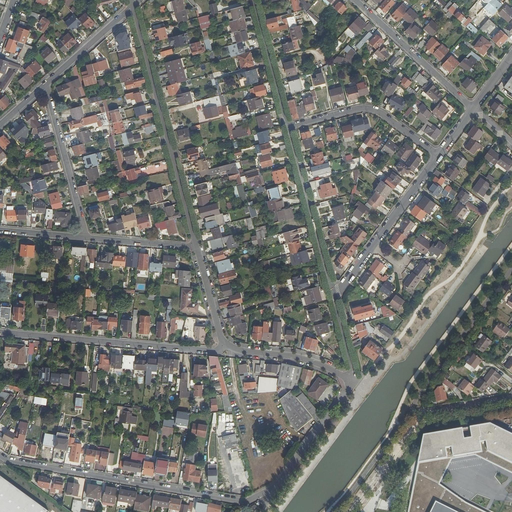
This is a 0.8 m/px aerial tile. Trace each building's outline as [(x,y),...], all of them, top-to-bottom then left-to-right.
[(177,0),(172,1),(181,11),(184,10),(181,0),(177,0)] [(195,7),(198,18),(200,18),(202,17),(209,15),(211,15),(215,14),(211,0),(207,0),(204,1),(205,2),(200,4),(198,6),(195,7)] [(299,2),(300,1),(298,0),(288,0),(289,1),(291,0),(294,11),(301,9),(300,4),(297,5),(296,2),(299,2)] [(305,10),(306,12),(308,10),(311,7),(308,3),(306,4),(304,0),(301,0),(300,1),(305,10)] [(347,8),(338,0),(328,11),(334,17),(339,12),(342,14),(347,8)] [(395,3),(391,0),(385,0),(380,6),(387,12),(395,3)] [(444,7),(448,10),(453,5),(454,4),(451,1),(447,5),(442,0),(440,0),(439,2),(444,7)] [(495,4),(499,8),(504,3),(501,0),(487,0),(492,4),(490,5),(492,7),(495,4)] [(170,2),(173,13),(175,12),(181,11),(172,1),(170,2)] [(403,16),(407,11),(401,5),(391,16),(397,21),(403,15),(403,16)] [(448,10),(453,15),(462,23),(462,24),(467,19),(459,11),(459,10),(453,5),(448,10)] [(508,22),(511,17),(511,10),(506,5),(499,13),(508,22)] [(230,10),(233,21),(243,18),(245,18),(242,7),(230,10)] [(189,12),(188,9),(184,10),(181,11),(175,12),(178,22),(183,21),(182,17),(187,16),(186,12),(189,12)] [(418,17),(409,9),(407,11),(403,16),(402,16),(411,24),(418,17)] [(227,22),(230,22),(233,21),(230,10),(224,11),(227,22)] [(312,22),(315,26),(320,20),(308,10),(306,12),(312,22)] [(39,30),(44,33),(48,27),(48,26),(51,22),(43,17),(44,16),(31,12),(30,16),(37,20),(43,24),(39,30)] [(79,19),(82,23),(87,29),(94,22),(86,13),(79,19)] [(65,23),(72,31),(75,28),(76,29),(82,23),(79,19),(74,14),(65,23)] [(209,15),(202,17),(203,21),(207,20),(208,22),(203,23),(204,27),(212,25),(209,15)] [(266,20),(269,29),(279,26),(277,18),(280,18),(280,16),(266,20)] [(269,30),(270,34),(290,28),(296,27),(294,18),(291,17),(283,19),(284,24),(288,22),(289,25),(280,27),(280,28),(269,30)] [(245,30),(246,29),(243,18),(233,21),(230,22),(233,33),(234,32),(245,30)] [(462,24),(465,26),(471,20),(468,18),(467,19),(462,24)] [(366,24),(360,19),(354,26),(360,31),(366,24)] [(489,19),(480,29),(485,33),(487,31),(486,29),(490,25),(493,27),(495,24),(489,19)] [(424,28),(433,36),(437,32),(440,29),(431,21),(424,28)] [(503,27),(501,30),(509,37),(509,38),(511,34),(511,21),(505,29),(503,27)] [(405,31),(414,39),(421,31),(413,23),(405,31)] [(297,40),(303,38),(300,26),(296,27),(290,28),(293,41),(297,40)] [(475,34),(477,31),(471,26),(469,28),(475,34)] [(154,30),(157,41),(167,38),(164,27),(154,30)] [(14,40),(25,44),(29,32),(19,28),(14,40)] [(237,44),(247,41),(245,30),(234,32),(237,44)] [(501,30),(492,40),(500,47),(509,37),(501,30)] [(357,45),(360,48),(373,34),(370,31),(357,45)] [(58,38),(69,50),(76,43),(69,34),(64,39),(58,32),(55,34),(58,38)] [(44,43),(49,39),(44,34),(42,36),(40,38),(44,43)] [(175,48),(187,45),(184,34),(168,38),(169,42),(174,41),(174,44),(175,48)] [(377,49),(384,42),(376,35),(370,42),(377,49)] [(491,43),(482,37),(474,48),(483,54),(491,43)] [(64,53),(69,50),(58,38),(56,39),(59,42),(57,45),(64,53)] [(430,51),(433,54),(441,46),(432,38),(431,38),(428,41),(429,42),(425,47),(429,49),(430,51)] [(22,66),(34,48),(25,44),(14,40),(10,39),(6,50),(12,52),(14,53),(17,46),(22,48),(18,57),(19,58),(18,60),(17,59),(14,63),(22,66)] [(329,49),(330,55),(341,44),(338,40),(329,49)] [(292,41),(283,44),(285,52),(295,50),(292,41)] [(192,51),(193,55),(205,51),(204,47),(201,48),(200,44),(197,45),(196,43),(192,44),(193,50),(192,51)] [(231,52),(233,56),(242,54),(241,53),(245,52),(243,44),(237,45),(238,47),(237,47),(238,50),(231,52)] [(349,44),(344,49),(348,53),(347,54),(347,58),(337,57),(332,62),(336,63),(352,66),(354,56),(357,52),(349,44)] [(382,45),(370,57),(379,66),(385,59),(381,55),(386,49),(382,45)] [(441,46),(433,54),(440,60),(449,51),(442,45),(441,46)] [(10,62),(14,63),(17,59),(18,60),(19,58),(18,57),(22,48),(17,46),(14,53),(12,52),(10,58),(10,59),(11,60),(10,62)] [(41,55),(48,63),(56,56),(49,48),(41,55)] [(134,64),(131,51),(119,54),(122,67),(134,64)] [(392,58),(389,62),(391,64),(389,65),(395,71),(397,69),(394,67),(402,59),(399,56),(401,53),(398,51),(392,58)] [(479,62),(481,58),(471,51),(460,64),(459,65),(468,72),(471,68),(477,60),(479,62)] [(246,63),(253,62),(250,52),(238,56),(241,69),(247,67),(246,63)] [(451,73),(458,65),(459,65),(460,64),(451,56),(443,65),(451,73)] [(21,67),(21,66),(0,58),(0,72),(5,74),(8,66),(18,70),(21,67)] [(166,63),(169,74),(183,70),(180,59),(166,63)] [(106,60),(92,64),(96,77),(100,76),(99,73),(99,71),(103,70),(109,69),(106,60)] [(25,70),(31,77),(42,68),(35,61),(25,70)] [(297,73),(294,61),(284,64),(287,76),(297,73)] [(89,71),(82,73),(85,84),(97,81),(96,77),(92,64),(87,66),(89,71)] [(451,73),(443,65),(442,66),(450,74),(451,73)] [(120,71),(123,82),(126,82),(133,80),(130,68),(120,71)] [(256,69),(239,73),(240,79),(246,77),(247,80),(245,80),(247,85),(259,81),(258,78),(260,77),(259,75),(258,74),(255,75),(255,73),(257,73),(256,69)] [(169,74),(172,85),(186,81),(183,70),(169,74)] [(5,90),(7,87),(17,73),(13,71),(5,83),(0,89),(5,90)] [(317,78),(312,79),(314,87),(325,84),(322,73),(317,75),(317,78)] [(25,85),(24,86),(26,88),(34,81),(27,74),(20,80),(23,83),(25,85)] [(428,81),(420,74),(417,77),(415,79),(423,87),(428,81)] [(402,79),(398,75),(393,84),(388,81),(387,83),(386,82),(382,90),(388,93),(387,95),(391,97),(399,84),(402,79)] [(411,82),(406,78),(408,76),(406,75),(402,82),(401,83),(406,88),(411,82)] [(140,83),(145,82),(144,77),(133,80),(126,82),(128,89),(141,85),(140,83)] [(477,85),(469,77),(462,85),(470,92),(477,85)] [(79,79),(70,83),(57,89),(60,96),(69,92),(73,99),(81,96),(77,88),(81,86),(79,79)] [(303,90),(300,80),(289,82),(292,93),(303,90)] [(366,82),(357,85),(357,87),(360,97),(370,94),(366,82)] [(443,95),(431,83),(422,92),(434,104),(443,95)] [(173,88),(173,85),(167,86),(170,96),(180,93),(178,87),(175,87),(173,88)] [(261,97),(267,95),(264,85),(254,88),(256,96),(255,96),(256,98),(261,97)] [(10,96),(13,94),(7,87),(5,90),(5,91),(10,96)] [(360,97),(357,87),(346,90),(349,101),(360,98),(360,97)] [(342,88),(330,91),(333,102),(345,99),(342,88)] [(314,101),(318,100),(317,97),(315,90),(307,92),(309,98),(313,97),(313,98),(304,101),(304,102),(306,111),(316,109),(314,101)] [(135,92),(126,94),(126,96),(124,96),(125,99),(131,98),(131,99),(135,98),(136,102),(142,100),(140,92),(136,93),(135,92)] [(177,95),(180,106),(192,103),(189,92),(177,95)] [(412,103),(407,99),(410,96),(406,93),(405,94),(402,92),(397,98),(400,100),(400,101),(408,107),(412,103)] [(222,107),(219,96),(203,100),(205,105),(212,103),(212,104),(215,104),(217,111),(220,110),(221,115),(224,115),(222,107)] [(5,97),(2,99),(0,100),(0,106),(3,110),(11,103),(5,97)] [(89,99),(88,97),(81,99),(82,106),(90,103),(89,99)] [(264,108),(261,97),(256,98),(253,99),(247,100),(250,111),(264,108)] [(304,114),(307,113),(306,111),(304,102),(300,103),(302,108),(299,109),(299,107),(298,107),(296,99),(288,102),(293,118),(295,119),(304,117),(304,114)] [(427,121),(429,119),(428,118),(432,114),(425,108),(426,107),(417,99),(415,101),(421,106),(418,110),(421,112),(417,116),(425,123),(427,121)] [(453,110),(441,101),(432,111),(444,121),(453,110)] [(499,115),(504,107),(496,101),(491,109),(499,115)] [(408,110),(404,114),(407,117),(416,106),(413,103),(408,110)] [(213,107),(205,109),(206,112),(206,113),(208,118),(221,115),(220,110),(217,111),(215,104),(212,104),(213,107)] [(81,106),(70,109),(73,121),(84,118),(81,106)] [(113,122),(113,123),(122,121),(119,109),(110,111),(113,122)] [(31,124),(31,123),(34,127),(38,122),(36,119),(38,117),(33,111),(29,114),(31,116),(27,119),(31,124)] [(102,113),(91,116),(69,122),(71,129),(93,123),(92,122),(97,121),(101,120),(102,126),(109,124),(106,112),(102,113)] [(240,117),(240,114),(228,117),(225,118),(229,137),(230,138),(231,141),(235,139),(248,135),(246,130),(239,132),(235,133),(232,134),(230,127),(229,120),(240,117)] [(272,126),(269,114),(257,117),(260,129),(272,126)] [(26,122),(22,118),(15,125),(19,129),(26,122)] [(355,120),(351,121),(352,124),(354,132),(371,128),(368,119),(364,120),(363,118),(359,119),(355,120)] [(122,121),(113,123),(113,124),(116,133),(125,130),(122,121)] [(425,123),(421,129),(435,139),(441,131),(427,121),(425,123)] [(354,132),(352,124),(349,125),(346,126),(346,124),(342,125),(345,138),(355,135),(354,132)] [(475,125),(468,135),(472,138),(476,141),(483,132),(475,125)] [(40,135),(41,138),(43,137),(43,136),(50,134),(49,126),(39,129),(40,133),(40,135)] [(154,132),(152,126),(145,127),(146,134),(154,132)] [(335,127),(329,129),(325,130),(328,141),(338,139),(335,127)] [(189,134),(188,128),(178,131),(181,142),(186,140),(193,138),(192,133),(189,134)] [(88,130),(77,133),(80,145),(83,144),(91,142),(88,130)] [(268,130),(257,133),(260,144),(271,141),(268,130)] [(26,132),(20,137),(26,143),(29,140),(28,139),(30,136),(26,132)] [(134,142),(135,143),(142,141),(140,135),(133,136),(132,133),(128,134),(127,132),(122,134),(125,145),(134,142)] [(301,134),(303,140),(311,138),(310,132),(301,134)] [(10,142),(4,135),(0,138),(0,144),(3,149),(10,142)] [(47,147),(53,145),(51,138),(45,139),(47,147)] [(311,138),(303,140),(306,149),(314,147),(311,138)] [(476,141),(472,138),(465,148),(474,154),(479,147),(481,145),(476,141)] [(398,147),(388,140),(381,150),(391,157),(392,156),(398,147)] [(21,149),(16,142),(13,145),(18,152),(21,149)] [(258,157),(259,156),(263,155),(272,153),(269,143),(260,146),(260,144),(255,145),(258,157)] [(83,144),(80,145),(73,146),(75,155),(86,153),(83,144)] [(405,144),(397,155),(405,160),(413,149),(405,144)] [(200,158),(197,147),(187,150),(190,161),(200,158)] [(116,151),(115,148),(112,149),(108,150),(111,161),(115,160),(116,161),(118,160),(116,151)] [(52,161),(57,160),(55,149),(48,151),(49,152),(44,153),(45,159),(52,158),(52,161)] [(489,151),(484,157),(495,165),(497,163),(501,157),(490,149),(489,151)] [(136,165),(135,159),(136,159),(134,150),(124,153),(128,167),(136,165)] [(99,152),(86,156),(89,168),(97,166),(100,165),(102,164),(99,152)] [(312,155),(314,165),(323,163),(325,163),(322,152),(312,155)] [(405,165),(413,171),(421,160),(413,154),(405,165)] [(459,154),(453,162),(462,169),(468,161),(459,154)] [(261,165),(262,167),(272,164),(270,155),(263,157),(263,155),(259,156),(260,157),(259,158),(261,162),(259,164),(260,165),(261,165)] [(511,161),(503,155),(501,157),(497,163),(508,171),(511,165),(511,161)] [(16,166),(20,171),(24,158),(21,156),(16,166)] [(56,162),(43,165),(45,172),(50,170),(50,172),(58,169),(56,162)] [(157,171),(164,168),(163,162),(155,164),(157,171)] [(408,174),(411,170),(400,162),(398,166),(400,168),(398,171),(402,175),(405,171),(408,174)] [(238,171),(236,163),(226,165),(228,170),(232,169),(234,175),(239,173),(239,170),(238,171)] [(323,163),(314,165),(317,175),(326,173),(323,163)] [(445,174),(454,181),(460,171),(452,165),(445,174)] [(100,177),(97,166),(89,168),(86,169),(89,180),(100,177)] [(140,167),(127,170),(129,180),(138,177),(137,173),(141,172),(140,167)] [(276,184),(288,180),(285,169),(273,172),(276,184)] [(261,184),(257,171),(256,171),(256,170),(244,172),(246,181),(253,179),(255,186),(261,184)] [(443,175),(436,170),(434,173),(441,178),(441,177),(443,175)] [(122,172),(119,172),(114,174),(114,176),(118,175),(120,182),(116,183),(117,186),(125,184),(124,179),(122,172)] [(394,172),(390,178),(398,183),(401,178),(394,172)] [(242,185),(239,173),(234,175),(229,176),(230,180),(237,178),(238,184),(241,184),(241,185),(242,185)] [(35,180),(32,181),(35,193),(36,194),(46,191),(45,185),(46,185),(44,177),(35,180)] [(385,183),(392,188),(393,189),(398,183),(390,178),(389,177),(385,183)] [(445,180),(441,177),(441,178),(439,180),(436,177),(433,181),(435,182),(441,186),(445,180)] [(324,178),(315,181),(317,186),(313,188),(316,197),(327,193),(324,184),(326,184),(324,178)] [(491,184),(481,178),(473,189),(483,196),(491,184)] [(382,181),(374,191),(377,192),(385,198),(392,188),(385,183),(382,181)] [(210,193),(207,182),(196,185),(197,188),(196,189),(197,192),(198,192),(199,196),(210,193)] [(443,188),(441,186),(435,182),(429,190),(437,196),(443,188)] [(23,183),(16,185),(28,192),(29,189),(23,183)] [(87,184),(78,187),(81,195),(89,193),(87,184)] [(443,188),(449,192),(452,189),(445,184),(443,188)] [(166,186),(149,190),(152,203),(161,200),(159,193),(168,192),(166,186)] [(267,190),(270,201),(281,198),(278,187),(267,190)] [(467,199),(469,196),(462,190),(457,198),(464,203),(466,201),(467,202),(468,199),(467,199)] [(109,199),(110,198),(108,191),(98,194),(100,201),(108,199),(108,200),(109,200),(109,199)] [(63,207),(59,192),(50,195),(54,209),(63,207)] [(368,204),(372,206),(376,209),(378,206),(379,206),(385,198),(377,192),(368,204)] [(200,206),(209,204),(207,195),(198,197),(200,206)] [(422,201),(433,208),(436,204),(425,196),(422,201)] [(270,201),(268,201),(271,212),(284,209),(281,198),(270,201)] [(488,206),(479,199),(477,202),(480,204),(479,204),(485,209),(488,206)] [(169,201),(150,206),(152,211),(166,207),(171,206),(169,201)] [(368,204),(365,201),(362,204),(370,209),(372,206),(368,204)] [(428,214),(433,208),(422,201),(420,204),(421,205),(419,207),(426,213),(428,214)] [(46,213),(46,205),(43,202),(42,203),(39,203),(39,204),(35,204),(35,212),(46,213)] [(350,218),(350,221),(355,225),(364,212),(367,215),(370,210),(359,202),(355,206),(358,208),(353,214),(354,215),(351,219),(350,218)] [(481,216),(483,213),(469,202),(466,205),(481,216)] [(451,216),(462,224),(464,221),(462,219),(468,211),(459,204),(453,213),(451,216)] [(426,213),(419,207),(416,205),(411,213),(421,220),(426,213)] [(173,206),(171,206),(166,207),(169,220),(174,219),(181,217),(180,212),(175,213),(173,206)] [(344,206),(333,208),(336,221),(345,219),(343,211),(345,211),(344,206)] [(271,212),(274,223),(293,219),(290,207),(284,209),(271,212)] [(101,216),(99,208),(90,210),(92,218),(101,216)] [(4,221),(17,221),(17,210),(6,211),(5,215),(4,215),(4,221)] [(27,210),(17,210),(17,220),(27,219),(27,210)] [(62,221),(61,224),(61,225),(66,226),(67,214),(56,213),(56,221),(62,221)] [(135,214),(122,217),(123,219),(125,228),(132,226),(135,227),(138,226),(137,219),(135,214)] [(149,216),(137,219),(138,226),(139,229),(152,226),(149,216)] [(111,232),(125,228),(123,219),(117,220),(118,223),(114,224),(113,224),(109,225),(111,232)] [(174,219),(169,220),(166,221),(168,227),(170,235),(171,235),(177,233),(174,219)] [(206,223),(207,229),(212,228),(219,226),(224,225),(223,220),(220,221),(220,223),(217,224),(216,219),(210,220),(211,222),(206,223)] [(406,237),(408,234),(415,225),(407,219),(403,223),(405,225),(399,232),(406,237)] [(299,229),(297,224),(295,224),(296,225),(290,226),(289,225),(283,227),(284,233),(288,231),(299,229)] [(331,241),(338,238),(342,238),(338,224),(329,226),(331,235),(331,236),(330,236),(331,241)] [(222,237),(219,226),(212,228),(215,239),(222,237)] [(261,227),(254,229),(257,240),(263,238),(261,227)] [(288,231),(291,243),(292,243),(299,241),(297,234),(302,233),(301,228),(299,229),(288,231)] [(358,245),(359,245),(367,234),(359,228),(351,239),(358,245)] [(399,232),(398,231),(395,235),(396,236),(394,238),(393,237),(389,243),(397,249),(404,240),(406,237),(399,232)] [(233,235),(211,241),(213,248),(213,249),(223,247),(222,244),(226,243),(228,249),(239,246),(238,242),(235,242),(233,235)] [(344,251),(350,256),(358,245),(347,236),(342,238),(338,238),(347,245),(342,252),(344,251)] [(415,248),(425,255),(428,251),(432,246),(419,236),(415,241),(418,243),(415,248)] [(302,252),(299,241),(292,243),(295,254),(302,252)] [(436,245),(434,243),(432,246),(428,251),(430,252),(429,254),(432,256),(434,253),(439,256),(446,246),(439,241),(436,245)] [(34,257),(35,246),(22,245),(21,256),(34,257)] [(54,251),(53,251),(52,257),(62,258),(63,247),(54,246),(54,251)] [(78,248),(77,255),(82,256),(81,273),(85,274),(87,249),(78,248)] [(97,256),(97,249),(88,249),(88,254),(91,254),(90,261),(93,261),(96,261),(96,258),(97,256)] [(290,255),(293,265),(310,261),(307,250),(302,252),(295,254),(290,255)] [(227,258),(226,256),(225,257),(223,251),(213,253),(214,255),(212,256),(213,259),(215,258),(215,261),(227,258)] [(342,269),(351,256),(350,256),(344,251),(342,252),(340,252),(342,254),(336,263),(338,265),(337,266),(342,269)] [(100,267),(113,268),(113,266),(114,256),(114,255),(113,256),(113,253),(107,253),(107,256),(104,256),(104,258),(102,258),(101,258),(100,267)] [(128,265),(138,266),(138,259),(137,259),(138,253),(130,253),(129,253),(128,265)] [(147,269),(149,255),(140,254),(139,269),(147,269)] [(126,257),(114,256),(113,266),(125,267),(126,262),(126,257)] [(163,261),(163,266),(175,267),(175,264),(176,261),(176,257),(164,256),(163,261)] [(217,262),(220,273),(231,270),(229,259),(217,262)] [(368,271),(376,277),(385,265),(377,259),(368,271)] [(163,262),(151,261),(150,271),(162,272),(163,262)] [(422,262),(413,273),(420,279),(421,279),(430,268),(422,262)] [(0,281),(13,283),(13,280),(14,265),(7,264),(6,273),(0,272),(0,281)] [(179,286),(189,287),(190,278),(188,278),(189,273),(190,273),(191,271),(177,270),(176,280),(180,281),(179,286)] [(231,281),(231,278),(236,276),(235,270),(218,275),(221,284),(231,281)] [(367,289),(376,277),(368,271),(366,274),(367,275),(363,280),(362,280),(359,283),(367,289)] [(413,273),(412,272),(403,284),(404,289),(414,297),(416,295),(414,294),(415,292),(412,290),(420,279),(413,273)] [(300,276),(291,278),(294,290),(309,286),(307,279),(301,280),(300,276)] [(395,288),(385,281),(384,283),(379,289),(389,297),(395,288)] [(232,294),(231,290),(232,290),(232,288),(231,289),(229,285),(221,287),(224,296),(232,294)] [(317,287),(306,290),(307,296),(304,297),(306,305),(321,301),(317,287)] [(198,311),(198,304),(191,303),(192,289),(184,289),(182,310),(198,311)] [(236,295),(230,296),(231,301),(232,302),(234,302),(234,305),(239,304),(240,303),(242,303),(239,292),(236,293),(236,295)] [(47,308),(48,303),(48,296),(37,295),(36,307),(47,308)] [(405,301),(396,295),(389,303),(398,310),(405,301)] [(20,305),(15,305),(15,308),(14,319),(24,320),(24,313),(25,302),(20,301),(20,305)] [(12,304),(1,303),(0,318),(10,320),(12,304)] [(59,316),(60,305),(48,303),(47,308),(47,315),(59,316)] [(242,315),(239,304),(234,305),(228,306),(231,318),(240,315),(242,315)] [(376,310),(373,311),(372,305),(362,308),(361,306),(353,308),(356,320),(374,315),(374,314),(376,313),(376,310)] [(384,318),(397,314),(387,307),(385,306),(381,307),(384,318)] [(321,320),(318,308),(308,311),(312,323),(321,320)] [(109,317),(108,329),(112,330),(112,325),(117,325),(117,321),(118,313),(115,312),(114,316),(114,318),(110,317),(109,317)] [(242,324),(240,315),(231,318),(229,318),(231,327),(235,326),(236,325),(237,327),(236,327),(238,335),(247,333),(246,329),(247,329),(246,324),(242,325),(242,324)] [(98,328),(108,329),(109,317),(99,316),(99,318),(98,328)] [(123,331),(132,331),(133,317),(129,316),(129,319),(123,318),(122,326),(124,326),(123,331)] [(139,333),(149,334),(150,316),(141,316),(141,317),(139,333)] [(186,317),(172,316),(171,323),(170,334),(174,334),(176,320),(179,320),(179,319),(186,320),(186,317)] [(71,321),(71,328),(72,328),(71,329),(81,330),(82,322),(83,322),(84,318),(75,317),(75,321),(71,321)] [(92,330),(98,330),(98,328),(99,318),(88,317),(88,323),(91,324),(91,328),(92,328),(92,330)] [(167,337),(167,329),(164,329),(165,323),(163,323),(163,322),(158,322),(157,337),(167,337)] [(272,342),(273,333),(268,333),(269,322),(264,322),(263,327),(262,340),(268,340),(268,341),(272,342)] [(281,322),(274,322),(272,341),(280,342),(281,322)] [(370,326),(368,322),(365,323),(370,334),(373,333),(375,329),(370,326)] [(506,336),(510,330),(499,322),(494,330),(497,333),(496,334),(503,339),(506,336)] [(326,323),(315,325),(318,335),(329,332),(326,323)] [(361,331),(364,337),(368,335),(370,334),(365,323),(357,325),(359,331),(361,331)] [(204,334),(204,331),(204,327),(195,326),(194,334),(196,334),(195,340),(205,341),(206,335),(204,334)] [(391,339),(394,333),(384,326),(380,331),(385,334),(387,336),(391,339)] [(253,339),(262,340),(263,327),(254,327),(253,335),(253,336),(253,339)] [(292,340),(293,331),(285,330),(284,339),(292,340)] [(491,341),(484,336),(475,347),(483,353),(491,341)] [(318,341),(305,337),(301,348),(304,349),(304,347),(315,350),(318,341)] [(374,362),(382,350),(370,341),(362,353),(374,362)] [(14,353),(14,363),(24,364),(24,363),(28,363),(29,347),(25,347),(25,345),(15,344),(6,343),(6,352),(14,353)] [(112,352),(111,365),(117,365),(117,367),(121,368),(122,356),(116,356),(116,353),(112,352)] [(100,364),(99,364),(98,370),(108,371),(108,365),(109,357),(105,356),(106,355),(101,354),(100,364)] [(474,369),(478,365),(478,366),(482,361),(474,354),(471,359),(470,359),(466,363),(474,369)] [(135,357),(123,356),(122,368),(134,369),(135,358),(135,357)] [(224,395),(228,394),(218,357),(209,356),(210,364),(216,364),(217,368),(211,369),(211,372),(217,371),(218,374),(214,375),(214,377),(211,377),(211,379),(215,378),(219,377),(220,379),(221,386),(214,388),(214,391),(222,388),(224,395)] [(134,369),(147,371),(148,361),(142,361),(142,359),(135,358),(134,369)] [(158,360),(157,369),(164,369),(164,372),(163,372),(162,386),(168,387),(170,371),(171,360),(163,360),(163,358),(158,358),(158,360)] [(152,371),(157,371),(157,369),(158,360),(148,359),(148,360),(148,361),(147,371),(146,384),(151,384),(152,371)] [(171,360),(170,371),(178,371),(179,360),(171,359),(171,360)] [(265,361),(261,361),(260,366),(260,368),(264,368),(264,369),(267,369),(266,371),(277,372),(278,372),(279,365),(264,364),(265,361)] [(279,365),(278,372),(280,372),(277,386),(296,390),(301,367),(282,363),(282,365),(279,364),(279,365)] [(195,365),(195,375),(209,376),(208,365),(195,365)] [(238,366),(240,374),(244,373),(244,376),(249,375),(247,365),(238,366)] [(44,368),(44,370),(41,370),(40,380),(49,381),(50,369),(44,368)] [(497,383),(502,376),(492,368),(491,370),(486,376),(483,380),(489,385),(490,385),(494,380),(497,383)] [(492,368),(502,376),(503,376),(492,368)] [(309,385),(312,372),(304,369),(300,383),(309,385)] [(88,383),(89,377),(87,377),(88,372),(78,371),(77,382),(88,383)] [(60,383),(62,383),(69,384),(70,381),(71,373),(62,373),(62,374),(61,374),(54,373),(53,373),(52,373),(51,373),(50,382),(55,383),(60,383)] [(188,373),(182,373),(182,378),(181,386),(181,390),(180,398),(191,397),(191,396),(189,396),(190,392),(187,392),(188,373)] [(38,389),(39,383),(37,382),(38,377),(27,376),(26,388),(30,388),(30,382),(33,382),(32,389),(38,389)] [(259,377),(258,392),(276,391),(278,379),(259,377)] [(307,393),(317,400),(328,385),(319,378),(307,393)] [(443,378),(440,382),(444,386),(445,384),(453,390),(455,387),(443,378)] [(458,389),(467,395),(474,386),(466,379),(458,389)] [(475,387),(483,393),(489,385),(483,380),(481,379),(475,387)] [(12,385),(9,385),(9,388),(16,390),(17,390),(16,395),(18,395),(19,394),(21,391),(21,387),(12,385)] [(440,389),(440,388),(438,388),(435,392),(438,402),(447,400),(444,388),(440,389)] [(313,418),(316,422),(321,416),(299,389),(294,394),(304,407),(313,418)] [(292,393),(281,402),(288,418),(300,411),(304,407),(294,394),(292,393)] [(10,394),(9,395),(8,398),(2,407),(5,409),(14,396),(10,394)] [(225,412),(232,411),(228,394),(224,395),(222,395),(225,412)] [(133,424),(134,417),(131,416),(132,412),(129,411),(129,408),(124,407),(122,422),(133,424)] [(291,426),(296,432),(313,418),(304,407),(300,411),(288,418),(291,426)] [(188,426),(190,414),(181,412),(179,424),(188,426)] [(163,427),(175,429),(176,421),(164,418),(163,427)] [(462,428),(419,435),(408,511),(484,511),(465,503),(438,485),(451,459),(489,450),(511,460),(511,432),(491,422),(470,426),(472,437),(464,438),(462,428)] [(209,436),(209,424),(193,424),(192,435),(209,436)] [(16,433),(7,429),(2,438),(12,442),(14,437),(15,436),(16,433)] [(57,436),(57,435),(45,433),(43,444),(55,446),(57,436)] [(14,437),(12,442),(12,443),(23,448),(24,443),(25,440),(26,437),(24,436),(24,439),(23,441),(14,437)] [(55,446),(55,448),(64,449),(64,448),(67,448),(68,444),(69,438),(57,436),(55,446)] [(75,438),(69,437),(69,438),(68,444),(73,445),(71,461),(79,462),(81,446),(82,446),(82,444),(74,443),(75,438)] [(23,448),(22,455),(25,455),(25,453),(29,454),(29,455),(31,455),(31,454),(35,455),(37,446),(33,445),(24,443),(23,448)] [(238,447),(226,449),(236,487),(248,484),(245,469),(244,469),(238,447)] [(85,460),(95,462),(97,451),(87,449),(85,460)] [(100,463),(107,465),(109,453),(102,452),(97,451),(95,462),(95,463),(100,463)] [(142,464),(136,463),(134,463),(135,461),(131,460),(131,463),(124,461),(124,469),(126,469),(135,471),(141,472),(142,465),(142,464)] [(169,462),(169,460),(156,462),(156,463),(155,473),(167,475),(168,470),(169,462)] [(144,461),(142,474),(154,476),(155,473),(156,463),(144,461)] [(177,464),(169,462),(168,470),(176,472),(177,464)] [(202,483),(204,471),(197,470),(198,465),(187,463),(184,480),(202,483)] [(217,469),(207,470),(207,480),(213,480),(213,482),(217,482),(217,469)] [(50,483),(49,491),(54,492),(54,489),(58,490),(58,493),(60,493),(62,481),(54,480),(54,483),(50,483)] [(46,481),(38,482),(37,485),(40,487),(49,489),(50,481),(49,481),(46,481)] [(76,496),(78,485),(68,483),(66,494),(76,496)] [(86,496),(100,498),(102,488),(88,485),(86,496)] [(114,503),(116,489),(105,487),(103,501),(114,503)] [(119,489),(117,500),(126,502),(134,503),(136,494),(136,492),(119,489)] [(134,503),(133,509),(134,509),(134,508),(148,511),(150,497),(137,495),(137,494),(136,494),(134,503)] [(168,507),(170,498),(153,495),(151,508),(155,509),(156,505),(168,507)] [(180,500),(170,498),(168,507),(168,508),(178,510),(180,500)] [(74,501),(72,511),(79,511),(80,511),(81,503),(74,501)] [(206,511),(208,507),(208,505),(197,503),(195,511),(200,511),(206,511)]
